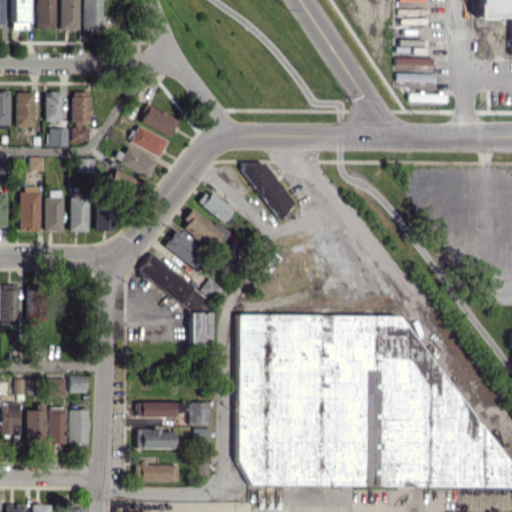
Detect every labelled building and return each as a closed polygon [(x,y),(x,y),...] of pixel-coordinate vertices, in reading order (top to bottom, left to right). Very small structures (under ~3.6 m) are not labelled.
[(24,29),(25,0),(8,0),(8,29),(24,29)] [(51,0),(34,0),(34,27),(51,28),(51,0)] [(76,28),(75,0),(57,0),(57,28),(76,28)] [(79,0),(80,29),(100,29),(99,0),(79,0)] [(511,0),(479,0),(479,16),(510,16),(509,51),(511,51),(511,0)] [(430,57),(392,56),(392,64),(430,65),(430,57)] [(430,81),(431,73),(393,72),(392,80),(430,81)] [(31,91),(12,92),(13,126),(31,126),(31,91)] [(67,140),(86,140),(86,127),(79,126),(79,121),(87,121),(87,91),(69,91),(69,128),(68,128),(67,140)] [(59,92),(41,92),(41,119),(59,120),(59,92)] [(436,101),(441,101),(442,93),(405,92),(405,100),(436,101)] [(137,121),(166,136),(175,119),(146,104),(137,121)] [(126,141),(155,157),(164,140),(135,125),(126,141)] [(65,128),(46,128),(46,145),(65,145),(65,128)] [(153,161),(124,146),(116,163),(144,177),(153,161)] [(26,170),(40,170),(40,156),(26,156),(26,170)] [(91,157),(75,158),(75,171),(91,171),(91,157)] [(274,216),(291,203),(257,158),(241,171),(274,216)] [(129,199),(138,182),(112,168),(103,186),(129,199)] [(16,230),(36,230),(36,186),(16,185),(16,230)] [(40,230),(57,231),(59,189),(42,189),(40,230)] [(201,189),(192,202),(220,221),(229,208),(201,189)] [(66,195),(65,230),(84,230),(85,196),(66,195)] [(92,229),(108,229),(108,206),(92,206),(92,229)] [(177,224),(211,251),(224,233),(191,207),(177,224)] [(159,241),(173,222),(215,255),(200,274),(159,241)] [(192,313),(205,297),(147,253),(135,270),(192,313)] [(280,260),(272,253),(256,269),(264,277),(280,260)] [(15,284),(0,283),(0,323),(15,323),(15,284)] [(23,323),(39,323),(39,288),(24,288),(23,323)] [(208,312),(184,312),(185,345),(208,345),(208,312)] [(402,315),(232,314),(231,461),(246,484),(511,486),(511,480),(402,315)] [(84,375),(65,374),(65,391),(83,391),(84,375)] [(0,433),(16,434),(16,402),(0,401),(0,433)] [(172,416),(172,412),(180,412),(180,402),(133,401),(133,416),(172,416)] [(206,424),(207,402),(185,401),(184,423),(206,424)] [(22,409),(21,441),(42,441),(43,403),(33,403),(33,409),(22,409)] [(44,441),(61,441),(62,406),(45,406),(44,441)] [(64,409),(65,443),(86,442),(85,409),(64,409)] [(206,427),(190,427),(189,443),(206,444),(206,427)] [(132,448),(170,447),(169,428),(132,429),(132,448)] [(205,462),(196,461),(195,476),(204,477),(205,462)] [(173,480),(174,464),(131,463),(131,480),(173,480)] [(21,511),(22,504),(3,503),(2,511),(21,511)] [(47,511),(47,503),(28,503),(28,511),(47,511)]
